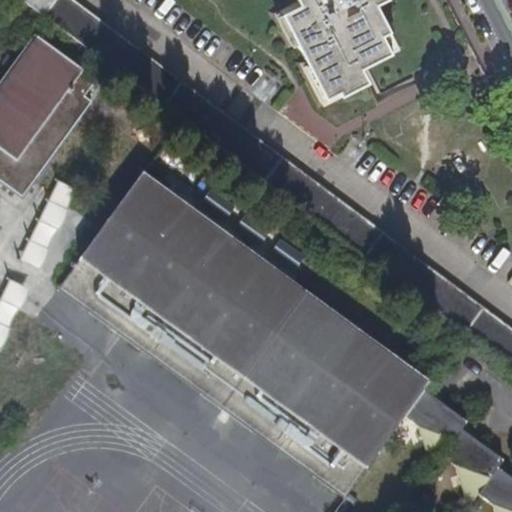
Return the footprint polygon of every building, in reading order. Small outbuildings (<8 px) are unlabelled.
[(20,0),(44,16),(55,0),(20,0)] [(511,331),(66,0),(62,0),(58,6),(45,22),(511,364),(511,331)] [(298,0),(300,2),(282,11),(325,95),(339,87),(342,94),(367,81),(359,65),(390,49),(381,32),(389,28),(375,2),(377,0),(298,0)] [(0,181),(20,197),(92,105),(85,99),(97,84),(40,40),(0,91),(0,181)] [(58,289),(343,499),(403,417),(421,393),(426,386),(427,385),(143,176),(145,174),(143,173),(58,289)] [(79,191),(56,181),(18,259),(41,270),(79,191)] [(0,346),(28,288),(7,278),(0,291),(0,346)] [(437,397),(426,386),(421,393),(443,409),(445,406),(437,397)] [(511,511),(511,482),(496,470),(503,461),(503,460),(482,444),(480,447),(460,432),(466,422),(445,406),(443,409),(421,393),(403,417),(419,429),(426,455),(436,462),(441,456),(457,467),(464,495),(474,502),(478,496),(492,506),(493,511),(511,511)] [(482,444),(466,422),(460,432),(480,447),(482,444)] [(511,473),(503,461),(496,470),(511,482),(511,473)]
